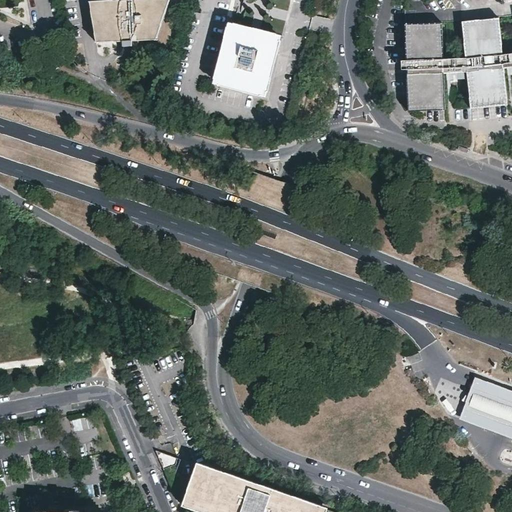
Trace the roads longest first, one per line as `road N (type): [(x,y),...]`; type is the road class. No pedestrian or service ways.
road 1 (primary): [(511,310),(271,214),(0,124)]
road 2 (primary): [(0,162),(511,345)]
road 3 (primary): [(0,190),(207,305),(211,360),(225,397)]
road 4 (primary): [(298,152),(249,153),(0,97)]
road 5 (primary): [(298,152),(225,356),(225,397)]
road 6 (residential): [(0,408),(96,390),(113,394),(165,511)]
road 7 (primary): [(225,397),(267,450),(430,509)]
road 8 (primary): [(511,181),(398,141)]
